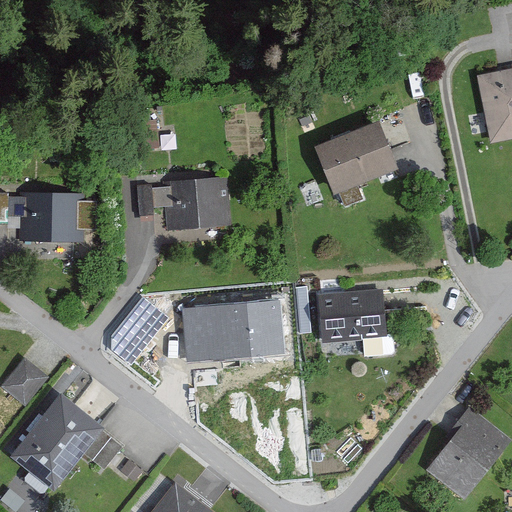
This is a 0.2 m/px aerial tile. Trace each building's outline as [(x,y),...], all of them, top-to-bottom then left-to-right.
[(511,70),(470,78),(483,147),(511,142),(511,70)] [(304,149),(323,197),(384,173),(364,125),(304,149)] [(215,230),(213,181),(162,184),(163,190),(149,191),(149,187),(131,188),(133,220),(154,219),(153,211),(165,210),(166,233),(215,230)] [(78,245),(78,196),(0,196),(0,226),(3,227),(3,220),(16,220),(16,245),(78,245)] [(379,335),(374,289),(310,296),(316,346),(354,342),(353,338),(379,335)] [(168,319),(141,298),(111,337),(111,351),(131,366),(168,319)] [(278,354),(273,306),(209,311),(210,316),(199,316),(198,314),(182,315),(184,342),(198,341),(198,337),(212,336),(214,359),(278,354)] [(0,382),(0,390),(20,405),(40,378),(16,361),(0,382)] [(118,449),(49,395),(0,456),(0,460),(42,494),(74,453),(99,473),(118,449)] [(503,438),(459,406),(440,432),(446,436),(421,470),(459,498),(503,438)] [(204,511),(169,483),(145,511),(204,511)]
